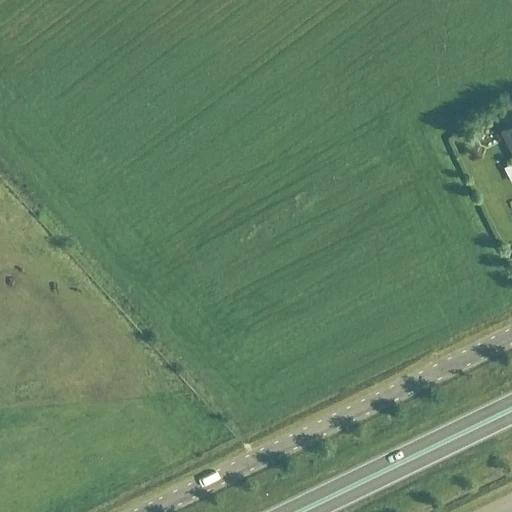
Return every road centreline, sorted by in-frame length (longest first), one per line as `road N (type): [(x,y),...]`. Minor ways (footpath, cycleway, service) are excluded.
road 1 (unclassified): [(150,511),(511,337)]
road 2 (trunk): [(303,511),(511,411)]
